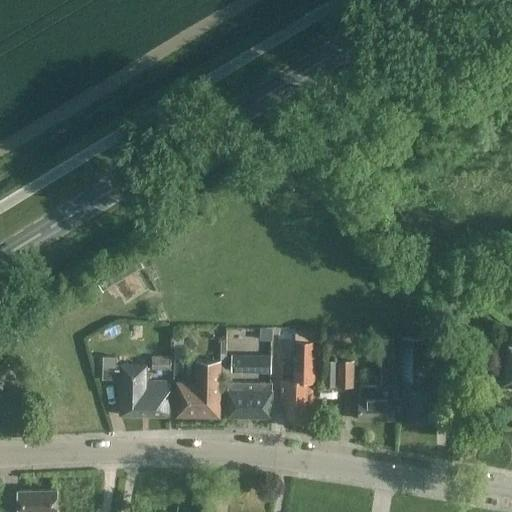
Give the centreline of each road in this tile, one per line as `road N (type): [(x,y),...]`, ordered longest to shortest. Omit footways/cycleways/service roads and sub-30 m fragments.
road 1 (tertiary): [(511,497),(286,457),(0,456)]
road 2 (primary): [(0,256),(419,0)]
